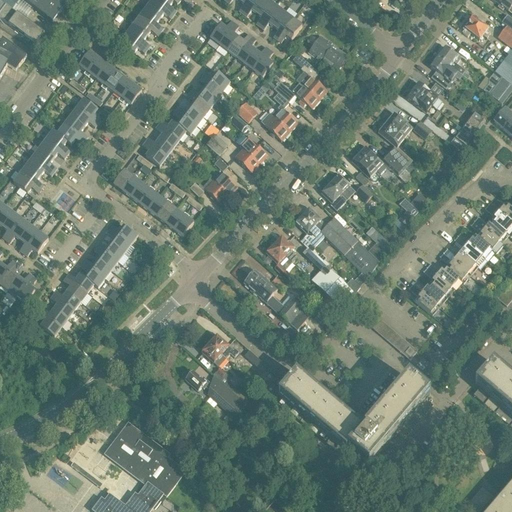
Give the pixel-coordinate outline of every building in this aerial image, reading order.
[(20,0),(33,10),(53,25),(54,24),(54,23),(60,14),(70,0),(20,0)] [(173,4),(168,0),(154,0),(153,2),(174,18),(176,14),(169,8),(173,4)] [(241,0),(240,3),(244,6),(239,13),(243,16),(255,0),(241,0)] [(257,16),(268,2),(265,0),(255,0),(243,16),(247,19),(252,12),(257,16)] [(492,0),(500,6),(498,8),(502,12),(505,9),(509,12),(508,13),(511,15),(511,4),(506,0),(492,0)] [(36,47),(44,36),(0,1),(0,19),(9,26),(9,27),(36,47)] [(147,10),(160,21),(164,16),(171,21),(174,18),(153,2),(147,10)] [(268,2),(257,16),(262,19),(257,26),(260,29),(276,8),(268,2)] [(274,29),(285,15),(276,8),(260,29),(264,32),(269,25),(274,29)] [(157,26),(160,21),(147,10),(140,19),(160,35),(163,31),(157,26)] [(285,15),(274,29),(279,32),(274,39),(278,42),(293,21),(285,15)] [(511,20),(507,17),(501,24),(507,29),(511,32),(511,20)] [(133,28),(147,38),(151,33),(158,38),(160,35),(140,19),(133,28)] [(491,35),(487,32),(489,30),(474,19),(466,30),(463,34),(468,39),(471,35),(480,41),(483,37),(487,40),(491,35)] [(293,21),(278,42),(281,45),(286,38),(292,42),(302,28),(293,21)] [(219,47),(235,26),(231,23),(226,30),(221,27),(210,40),(219,47)] [(228,54),(239,40),(234,36),(239,29),(235,26),(219,47),(228,54)] [(143,43),(147,38),(133,28),(127,36),(147,52),(150,48),(143,43)] [(511,57),(498,76),(511,86),(511,32),(507,29),(499,39),(511,49),(511,57)] [(145,56),(147,52),(127,36),(120,45),(134,56),(138,50),(145,56)] [(239,40),(228,54),(237,60),(253,39),(249,37),(244,44),(239,40)] [(337,74),(348,60),(333,49),(334,48),(321,38),(308,55),(321,64),(322,63),(337,74)] [(245,67),(256,53),(251,49),(257,42),(253,39),(237,60),(245,67)] [(1,45),(0,44),(0,80),(8,67),(17,72),(27,59),(3,40),(1,45)] [(256,53),(245,67),(254,73),(270,52),(266,49),(261,56),(256,53)] [(445,49),(438,58),(450,67),(457,72),(463,76),(468,80),(470,78),(465,74),(466,72),(453,63),(458,58),(445,49)] [(270,52),(254,73),(263,80),(273,66),(268,62),(274,55),(270,52)] [(86,77),(99,60),(90,54),(80,68),(86,73),(84,75),(86,77)] [(430,68),(436,73),(431,80),(446,91),(455,79),(459,82),(462,77),(468,80),(463,76),(457,72),(450,67),(438,58),(430,68)] [(97,81),(107,67),(99,60),(86,77),(89,78),(91,76),(97,81)] [(296,83),(303,88),(320,102),(327,93),(313,81),(319,74),(307,64),(301,71),(304,74),(296,83)] [(107,67),(97,81),(103,86),(101,88),(103,90),(116,73),(107,67)] [(114,94),(124,80),(116,73),(103,90),(106,91),(108,89),(114,94)] [(498,76),(495,74),(489,81),(488,86),(484,92),(490,97),(502,105),(511,92),(511,86),(498,76)] [(202,79),(223,95),(230,86),(216,75),(212,80),(205,75),(202,79)] [(203,93),(217,103),(223,95),(202,79),(199,82),(207,88),(203,93)] [(124,80),(114,94),(120,99),(118,101),(121,103),(133,87),(124,80)] [(76,90),(79,86),(73,82),(70,85),(76,90)] [(289,105),(295,97),(280,84),(274,91),(277,94),(288,104),(289,105)] [(425,102),(432,107),(437,111),(442,104),(438,100),(418,85),(413,92),(425,102)] [(79,86),(76,90),(83,95),(86,91),(79,86)] [(133,87),(121,103),(123,104),(125,102),(132,107),(142,93),(133,87)] [(264,96),(268,91),(263,87),(259,91),(264,96)] [(312,111),(320,102),(303,88),(295,97),(301,102),(299,104),(303,108),(306,106),(312,111)] [(217,103),(203,93),(199,97),(192,92),(189,96),(210,112),(217,103)] [(407,100),(426,115),(432,107),(425,102),(413,92),(407,100)] [(93,103),(96,99),(90,94),(87,98),(93,103)] [(284,109),(288,104),(277,94),(273,99),(284,109)] [(190,110),(204,120),(210,112),(189,96),(186,99),(193,105),(190,110)] [(96,99),(93,103),(100,108),(103,104),(96,99)] [(77,110),(98,126),(100,122),(94,117),(98,112),(84,102),(77,110)] [(249,126),(257,117),(246,106),(237,115),(249,126)] [(111,116),(114,112),(107,107),(104,111),(111,116)] [(204,120),(190,110),(186,114),(179,109),(176,113),(197,129),(204,120)] [(95,130),(98,126),(77,110),(71,119),(84,129),(88,125),(95,130)] [(504,132),(511,121),(511,115),(506,110),(494,124),(504,132)] [(282,111),(274,119),(290,135),(298,126),(282,111)] [(114,112),(111,116),(117,121),(120,117),(114,112)] [(177,127),(186,134),(190,138),(197,129),(176,113),(174,117),(180,122),(177,127)] [(473,114),(461,130),(473,139),(475,140),(481,133),(484,129),(485,127),(483,126),(485,123),(473,114)] [(261,124),(263,126),(282,143),(290,135),(274,119),(270,115),(261,124)] [(388,121),(386,125),(387,126),(405,140),(412,131),(404,124),(395,116),(391,121),(388,121)] [(246,137),(252,132),(236,117),(231,123),(246,137)] [(64,127),(85,143),(87,139),(81,134),(84,129),(71,119),(64,127)] [(186,134),(177,127),(172,123),(168,128),(162,123),(159,127),(180,143),(186,134)] [(420,123),(413,132),(425,142),(429,137),(433,133),(420,123)] [(383,130),(379,135),(390,144),(397,149),(405,140),(387,126),(386,125),(383,128),(383,130)] [(82,147),(85,143),(64,127),(58,136),(67,144),(71,147),(75,142),(82,147)] [(173,151),(180,143),(159,127),(156,131),(163,136),(159,141),(173,151)] [(205,135),(212,140),(216,136),(219,132),(211,127),(205,135)] [(459,133),(454,139),(468,149),(475,140),(473,139),(461,130),(457,127),(455,130),(459,133)] [(67,144),(58,136),(54,133),(47,142),(68,158),(70,154),(63,149),(67,144)] [(260,167),(268,158),(248,139),(240,148),(244,152),(260,167)] [(146,144),(166,160),(173,151),(159,141),(155,146),(149,140),(146,144)] [(64,162),(68,158),(47,142),(40,151),(54,161),(57,156),(64,162)] [(160,169),(166,160),(146,144),(143,148),(150,153),(146,159),(160,169)] [(360,156),(359,157),(377,173),(380,177),(380,176),(383,173),(387,170),(389,172),(390,171),(399,178),(406,185),(413,178),(412,177),(403,169),(388,156),(381,164),(366,150),(365,151),(362,151),(360,153),(360,156)] [(394,150),(388,156),(403,169),(412,177),(416,172),(416,169),(409,163),(410,161),(402,154),(400,156),(394,150)] [(50,166),(54,161),(40,151),(33,159),(54,175),(57,171),(50,166)] [(456,151),(443,169),(449,174),(463,156),(456,151)] [(244,152),(235,160),(251,176),(260,167),(244,152)] [(143,166),(146,162),(139,157),(137,161),(143,166)] [(354,163),(353,164),(365,175),(370,180),(373,183),(373,184),(374,183),(376,183),(381,178),(380,177),(377,173),(359,157),(356,158),(354,160),(354,163)] [(51,179),(54,175),(33,159),(27,168),(41,178),(44,174),(51,179)] [(223,174),(228,168),(220,161),(215,166),(223,174)] [(146,162),(143,166),(150,171),(153,167),(146,162)] [(37,183),(41,178),(27,168),(20,176),(41,192),(44,188),(37,183)] [(160,179),(163,175),(157,170),(154,174),(160,179)] [(123,193),(135,177),(133,175),(131,177),(125,172),(114,187),(123,193)] [(163,175),(160,179),(167,184),(170,180),(163,175)] [(214,183),(230,199),(238,190),(222,175),(214,183)] [(359,175),(355,179),(363,187),(364,188),(368,183),(359,175)] [(38,195),(41,192),(20,176),(14,185),(28,195),(31,190),(38,195)] [(135,177),(123,193),(131,200),(142,185),(136,180),(137,178),(135,177)] [(332,182),(329,185),(346,202),(355,193),(340,179),(339,178),(335,182),(332,182)] [(203,188),(202,189),(205,192),(211,198),(210,199),(213,202),(215,201),(221,208),(230,199),(214,183),(210,180),(205,186),(203,188)] [(140,206),(153,190),(151,188),(149,191),(142,185),(131,200),(140,206)] [(195,185),(190,190),(199,199),(204,194),(198,188),(195,185)] [(326,191),(322,195),(333,206),(333,205),(338,210),(346,202),(329,185),(326,188),(326,191)] [(176,194),(179,191),(172,186),(169,189),(176,194)] [(366,205),(374,197),(364,188),(363,187),(355,195),(366,205)] [(153,190),(140,206),(149,213),(159,199),(153,194),(155,191),(153,190)] [(179,191),(176,194),(182,199),(185,196),(179,191)] [(157,219),(170,203),(168,201),(166,204),(159,199),(149,213),(157,219)] [(193,207),(196,204),(189,199),(186,202),(193,207)] [(492,202),(488,206),(511,226),(511,211),(504,205),(506,207),(502,211),(492,202)] [(170,203),(157,219),(166,226),(177,212),(170,207),(172,204),(170,203)] [(196,204),(193,207),(200,212),(202,209),(196,204)] [(511,226),(488,206),(484,211),(486,212),(495,220),(491,224),(507,237),(510,239),(511,236),(511,226)] [(5,208),(0,215),(0,226),(3,229),(14,215),(5,208)] [(304,217),(303,218),(320,234),(325,239),(336,250),(366,279),(367,281),(373,274),(375,271),(379,265),(368,254),(357,243),(352,239),(346,232),(340,226),(334,221),(330,225),(325,230),(322,228),(325,225),(324,225),(321,222),(318,219),(310,211),(309,212),(306,212),(304,214),(304,217)] [(175,232),(187,216),(185,214),(183,217),(177,212),(166,226),(175,232)] [(398,222),(406,228),(414,219),(407,212),(398,222)] [(7,242),(23,221),(14,215),(3,229),(8,233),(3,239),(7,242)] [(187,216),(175,232),(183,239),(194,225),(187,220),(189,217),(187,216)] [(297,224),(296,225),(308,236),(301,243),(305,247),(308,250),(310,252),(311,253),(315,249),(325,239),(320,234),(303,218),(302,218),(300,218),(297,221),(297,224)] [(507,237),(491,224),(488,228),(477,219),(474,223),(500,245),(507,237)] [(21,242),(31,228),(23,221),(7,242),(11,245),(16,239),(21,242)] [(475,238),(494,255),(496,256),(503,247),(500,245),(474,223),(470,227),(481,236),(478,240),(475,238)] [(24,255),(40,235),(31,228),(21,242),(26,246),(20,253),(24,255)] [(110,232),(131,247),(138,238),(124,228),(120,233),(113,228),(113,229),(110,232)] [(381,248),(387,242),(375,231),(369,238),(377,245),(381,248)] [(111,245),(125,256),(131,247),(110,232),(107,236),(114,241),(111,245)] [(461,234),(457,238),(487,263),(494,255),(475,238),(471,242),(461,234)] [(40,235),(24,255),(28,258),(33,251),(38,255),(49,241),(40,235)] [(487,263),(457,238),(454,242),(464,251),(461,255),(477,269),(480,271),(487,263)] [(276,243),(273,246),(286,258),(292,264),(297,259),(291,253),(295,249),(289,243),(288,244),(282,239),(279,243),(276,243)] [(377,245),(368,254),(379,265),(385,258),(393,248),(387,242),(381,248),(377,245)] [(125,256),(111,245),(107,250),(100,245),(97,249),(118,264),(125,256)] [(270,252),(267,255),(278,266),(274,271),(280,277),(292,264),(286,258),(273,246),(270,249),(270,252)] [(98,263),(112,273),(118,264),(97,249),(94,253),(101,258),(98,263)] [(315,249),(311,253),(322,264),(326,260),(315,249)] [(308,250),(303,256),(317,270),(320,273),(311,282),(312,284),(326,297),(334,305),(336,307),(342,313),(343,313),(345,311),(355,296),(354,295),(346,287),(322,264),(311,253),(310,252),(308,250)] [(447,250),(443,254),(469,276),(470,277),(477,269),(461,255),(457,259),(447,250)] [(462,285),(469,276),(443,254),(439,259),(450,267),(446,272),(444,270),(461,285),(464,287),(462,285)] [(112,273),(98,263),(94,267),(87,262),(84,266),(105,281),(112,273)] [(2,266),(0,268),(0,286),(16,266),(12,263),(7,269),(2,266)] [(461,285),(444,270),(441,274),(430,265),(426,270),(444,285),(452,292),(459,284),(463,287),(464,287),(461,285)] [(16,266),(0,286),(9,293),(20,279),(15,275),(20,269),(16,266)] [(98,291),(105,281),(84,266),(81,270),(88,275),(85,280),(94,288),(98,291)] [(445,300),(452,292),(444,285),(426,270),(423,274),(434,282),(430,287),(445,300)] [(251,278),(250,279),(256,285),(271,298),(275,294),(277,291),(276,290),(270,285),(265,280),(256,273),(255,274),(252,274),(251,276),(251,278)] [(20,279),(9,293),(17,300),(33,279),(29,276),(24,282),(20,279)] [(67,280),(87,296),(94,288),(85,280),(80,276),(76,282),(70,276),(67,280)] [(33,279),(17,300),(26,307),(38,292),(32,288),(37,282),(33,279)] [(245,284),(244,286),(259,299),(260,300),(265,304),(270,308),(279,316),(284,310),(281,306),(275,302),(271,298),(256,285),(250,279),(249,280),(247,280),(245,282),(245,284)] [(85,308),(92,300),(87,296),(67,280),(64,284),(71,289),(67,294),(81,304),(85,308)] [(352,280),(346,287),(355,296),(361,288),(352,280)] [(445,300),(430,287),(426,291),(416,282),(412,286),(438,308),(445,300)] [(491,289),(497,294),(501,289),(495,284),(491,289)] [(412,286),(409,290),(413,294),(419,299),(416,304),(414,302),(413,302),(431,317),(431,316),(438,308),(412,286)] [(502,296),(511,303),(511,302),(511,296),(506,291),(502,296)] [(81,304),(67,294),(63,299),(56,294),(54,298),(74,313),(81,304)] [(498,301),(507,308),(511,303),(502,296),(498,301)] [(326,297),(316,310),(328,320),(333,313),(330,310),(334,305),(326,297)] [(54,311),(68,322),(74,313),(54,298),(51,301),(58,306),(54,311)] [(292,301),(284,310),(279,316),(297,332),(310,317),(292,301)] [(68,322),(54,311),(50,316),(44,311),(41,315),(61,330),(68,322)] [(41,329),(55,339),(61,330),(41,315),(38,318),(44,324),(41,329)] [(370,328),(378,319),(373,315),(366,324),(370,328)] [(378,319),(370,328),(375,331),(382,323),(378,319)] [(379,335),(387,326),(382,323),(375,331),(379,335)] [(387,326),(379,335),(384,339),(391,330),(387,326)] [(388,343),(396,334),(391,330),(384,339),(388,343)] [(285,332),(280,339),(287,345),(292,339),(285,332)] [(396,334),(388,343),(392,347),(400,338),(396,334)] [(213,340),(209,345),(210,346),(222,357),(226,361),(230,356),(235,360),(239,354),(238,353),(235,350),(234,351),(233,352),(217,337),(214,341),(213,340)] [(397,351),(405,342),(400,338),(392,347),(397,351)] [(405,342),(397,351),(402,355),(409,346),(405,342)] [(205,351),(202,354),(206,357),(214,365),(219,369),(226,361),(222,357),(210,346),(209,345),(205,349),(205,351)] [(410,359),(414,353),(410,349),(405,355),(410,359)] [(245,358),(257,369),(263,374),(268,369),(262,364),(256,359),(249,353),(248,354),(245,358)] [(511,511),(511,384),(492,367),(477,384),(481,388),(473,397),(511,429),(511,492),(495,511),(511,511)] [(226,375),(220,370),(217,374),(216,373),(213,377),(217,381),(232,394),(236,389),(231,385),(229,378),(226,375)] [(187,381),(186,382),(190,387),(195,391),(198,393),(202,389),(204,391),(205,389),(210,391),(214,395),(211,399),(217,405),(218,405),(229,415),(224,420),(228,424),(245,406),(232,394),(217,381),(213,386),(209,385),(203,379),(202,381),(195,374),(194,373),(187,381)] [(279,406),(342,459),(348,451),(350,453),(368,468),(428,397),(410,382),(370,429),(367,428),(369,427),(368,426),(367,428),(354,422),(352,423),(351,423),(352,423),(351,425),(295,378),(280,396),(284,400),(279,406)] [(272,400),(278,391),(264,380),(257,388),(272,400)] [(151,511),(163,497),(167,500),(167,499),(181,479),(186,474),(187,473),(182,470),(171,461),(170,461),(169,460),(171,457),(168,455),(164,452),(159,448),(157,446),(157,447),(147,440),(145,438),(145,437),(132,427),(122,440),(119,437),(104,457),(105,457),(106,457),(106,456),(123,469),(144,485),(143,485),(143,486),(146,488),(139,497),(136,495),(128,505),(126,508),(117,501),(108,494),(107,493),(106,494),(107,495),(109,497),(105,502),(104,502),(102,500),(97,506),(92,511),(151,511)] [(84,477),(87,474),(74,463),(71,467),(84,477)] [(469,504),(462,511),(481,511),(493,499),(490,496),(482,489),(469,504)]
